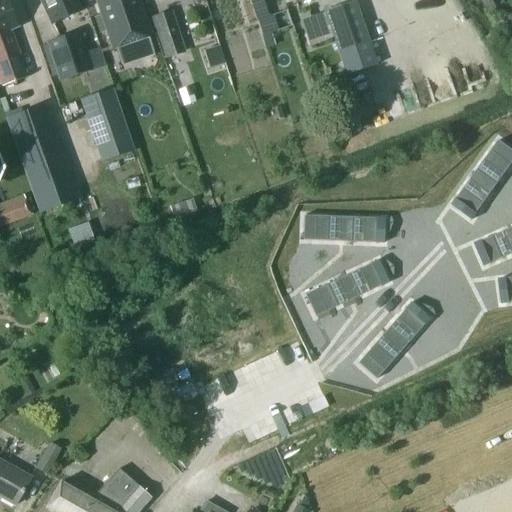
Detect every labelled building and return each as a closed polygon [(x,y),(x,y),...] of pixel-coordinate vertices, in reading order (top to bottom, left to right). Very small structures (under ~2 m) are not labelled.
[(0,0),(0,74),(4,85),(28,76),(11,29),(19,25),(6,0),(0,0)] [(43,0),(54,23),(81,10),(76,0),(43,0)] [(96,0),(112,48),(153,35),(141,0),(96,0)] [(248,0),(249,0),(256,20),(268,16),(261,0),(248,0)] [(354,0),(326,10),(348,74),(378,64),(356,0),(354,0)] [(491,0),(484,0),(482,2),(490,16),(498,11),(491,0)] [(152,18),(170,78),(188,72),(182,54),(185,53),(172,12),(152,18)] [(257,20),(267,49),(275,46),(271,34),(278,31),(273,15),(257,20)] [(194,43),(220,39),(218,27),(192,31),(194,43)] [(48,41),(61,80),(92,70),(79,31),(48,41)] [(101,162),(134,151),(113,88),(80,99),(101,162)] [(8,118),(14,137),(41,211),(73,199),(74,203),(80,201),(45,105),(8,118)] [(361,127),(353,106),(333,114),(341,135),(361,127)] [(281,107),(271,110),(275,121),(284,118),(281,107)] [(492,151),(457,199),(476,214),(511,164),(511,150),(499,141),(492,151)] [(0,204),(0,226),(32,215),(24,195),(0,204)] [(304,216),(303,241),(369,243),(375,244),(377,218),(304,216)] [(74,250),(94,243),(88,223),(68,230),(74,250)] [(511,228),(482,241),(492,264),(511,254),(511,228)] [(371,264),(305,295),(315,317),(381,287),(371,264)] [(405,309),(358,363),(376,380),(424,325),(405,309)] [(329,408),(324,397),(300,408),(305,418),(329,408)] [(37,467),(48,474),(63,450),(52,443),(37,467)] [(80,449),(72,458),(80,465),(88,456),(80,449)] [(0,495),(16,504),(32,477),(0,459),(0,495)] [(124,506),(104,494),(97,505),(59,483),(42,511),(126,511),(122,509),(124,506)] [(224,511),(205,501),(200,511),(196,509),(194,511),(224,511)]
